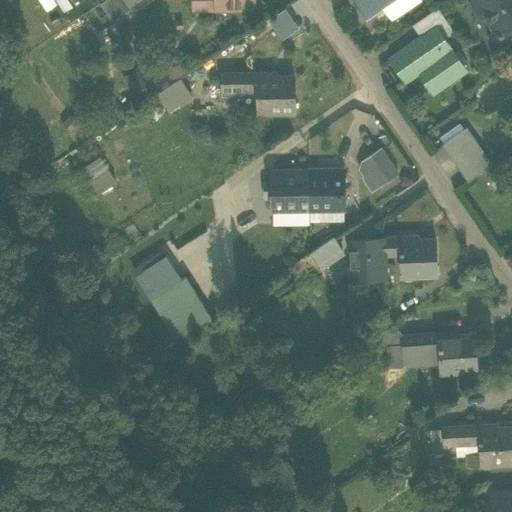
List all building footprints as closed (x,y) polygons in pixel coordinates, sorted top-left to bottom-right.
[(54,0),(64,14),(84,0),(54,0)] [(393,16),(416,0),(359,0),(367,12),(383,2),(393,16)] [(474,0),(482,10),(485,8),(479,0),(474,0)] [(511,0),(479,0),(485,8),(482,10),(494,28),(493,29),(492,35),(496,40),(501,41),(506,37),(508,31),(507,30),(511,26),(511,0)] [(436,27),(444,38),(454,31),(438,7),(416,23),(424,35),(436,27)] [(424,35),(416,23),(413,24),(421,37),(424,35)] [(425,67),(439,87),(465,70),(444,38),(436,27),(424,35),(421,37),(390,58),(406,80),(418,72),(425,67)] [(425,67),(418,72),(432,92),(439,87),(425,67)] [(261,108),(297,109),(297,76),(273,76),(273,71),(225,71),(224,97),(241,97),(241,86),(262,86),(261,108)] [(160,91),(171,107),(195,90),(185,74),(160,91)] [(444,144),(469,180),(491,165),(466,129),(444,144)] [(398,173),(382,150),(362,164),(378,187),(398,173)] [(88,164),(106,192),(123,182),(105,154),(88,164)] [(313,206),(349,206),(349,172),(325,172),(325,169),(277,169),(277,199),(303,200),(303,185),(313,185),(313,206)] [(303,200),(277,199),(277,208),(349,209),(349,206),(313,206),(313,185),(303,185),(303,200)] [(311,251),(320,264),(345,247),(337,234),(311,251)] [(417,235),(385,236),(385,255),(403,255),(403,275),(439,274),(439,243),(417,243),(417,235)] [(386,279),(385,255),(385,236),(352,236),(353,280),(386,279)] [(165,315),(180,340),(212,319),(187,278),(181,282),(167,258),(144,273),(168,313),(165,315)] [(366,324),(374,337),(394,323),(386,311),(366,324)] [(403,335),(394,323),(374,337),(383,349),(387,346),(387,345),(402,344),(402,336),(403,335)] [(402,336),(402,344),(403,353),(404,353),(405,364),(440,361),(441,373),(442,373),(442,371),(475,369),(475,371),(477,371),(475,334),(451,336),(451,333),(403,335),(402,336)] [(388,365),(405,364),(404,353),(403,353),(402,344),(387,345),(387,346),(388,365)] [(481,441),(483,463),(511,461),(511,429),(492,430),(491,424),(443,426),(443,429),(445,450),(459,449),(458,442),(481,441)] [(434,429),(435,450),(445,450),(443,429),(434,429)] [(282,484),(288,493),(304,482),(284,452),(268,463),(272,469),(263,476),(273,490),(282,484)] [(511,511),(511,491),(492,492),(493,511),(511,511)]
